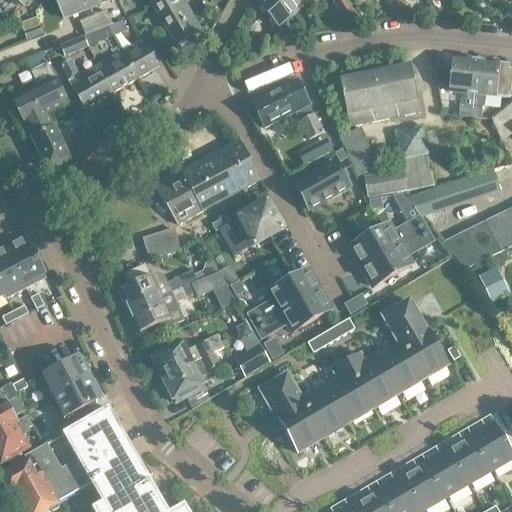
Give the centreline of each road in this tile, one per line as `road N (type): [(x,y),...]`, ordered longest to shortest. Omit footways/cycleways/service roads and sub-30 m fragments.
road 1 (residential): [(241,511),(179,458),(130,400),(44,210)]
road 2 (residential): [(219,94),(282,58),(414,35),(511,43)]
road 3 (residential): [(219,94),(324,281)]
road 4 (residential): [(44,210),(201,104)]
